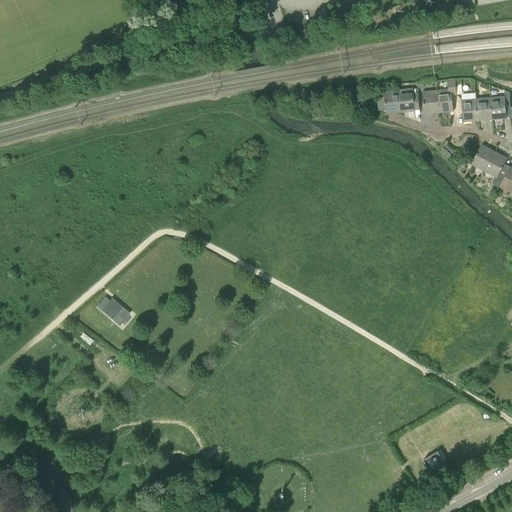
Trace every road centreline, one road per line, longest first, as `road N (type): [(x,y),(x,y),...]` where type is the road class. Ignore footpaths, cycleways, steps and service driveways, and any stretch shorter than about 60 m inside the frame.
road 1 (track): [(511,422),(305,299),(170,231),(150,239),(0,370)]
road 2 (residential): [(511,146),(393,116)]
